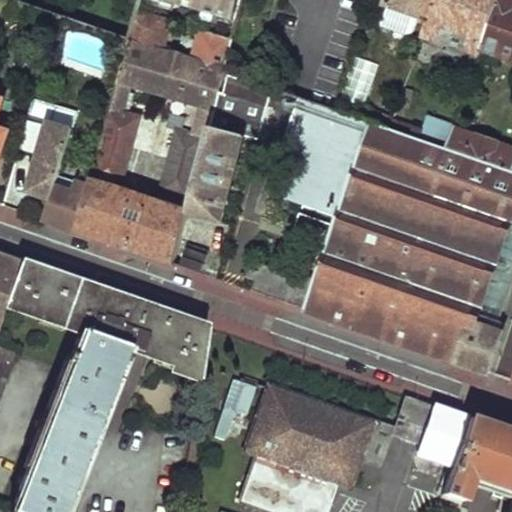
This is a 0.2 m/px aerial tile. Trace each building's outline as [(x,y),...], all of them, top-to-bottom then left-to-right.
[(242,0),(156,0),(236,26),(242,0)] [(385,0),(382,7),(416,20),(420,21),(422,16),(430,19),(436,0),(385,0)] [(436,0),(430,19),(422,41),(438,46),(442,33),(469,42),(465,52),(470,56),(479,60),(480,56),(500,0),(436,0)] [(511,0),(500,0),(480,56),(511,66),(511,0)] [(409,41),(416,20),(382,7),(378,19),(394,25),(391,34),(409,41)] [(190,60),(165,52),(173,24),(138,13),(96,167),(77,232),(176,267),(188,217),(209,134),(224,74),(232,44),(205,35),(198,33),(190,60)] [(224,74),(209,134),(247,144),(256,147),(273,91),(224,74)] [(303,101),(289,145),(295,147),(302,149),(289,190),(287,198),(305,204),(340,215),(371,125),(364,123),(303,101)] [(74,128),(78,112),(56,106),(52,123),(74,128)] [(368,109),(364,123),(371,125),(389,131),(394,118),(368,109)] [(456,122),(454,129),(463,132),(466,125),(456,122)] [(371,125),(340,215),(330,242),(316,284),(307,311),(486,373),(501,334),(484,328),(511,246),(511,377),(511,381),(511,173),(446,150),(389,131),(371,125)] [(58,189),(76,133),(54,126),(30,199),(52,206),(58,189)] [(454,129),(446,150),(511,173),(511,149),(463,132),(454,129)] [(226,226),(247,144),(209,134),(188,217),(226,226)] [(52,206),(47,222),(77,232),(96,167),(85,164),(79,186),(76,186),(74,193),(58,189),(52,206)] [(340,215),(305,204),(296,231),(330,242),(340,215)] [(191,248),(189,253),(200,256),(202,252),(191,248)] [(189,253),(183,269),(202,275),(208,259),(200,256),(189,253)] [(0,310),(2,305),(17,263),(0,257),(0,310)] [(64,363),(46,409),(42,407),(34,430),(38,431),(6,511),(57,511),(123,346),(139,305),(17,263),(2,305),(76,330),(67,354),(64,353),(60,361),(64,363)] [(261,270),(259,276),(248,273),(246,281),(255,285),(252,292),(307,311),(316,284),(307,281),(306,284),(261,270)] [(139,305),(123,346),(172,363),(170,368),(198,378),(207,329),(139,305)] [(0,348),(0,390),(14,353),(0,348)] [(230,381),(222,411),(248,417),(255,387),(230,381)] [(367,424),(268,389),(246,450),(255,453),(238,501),(267,511),(325,511),(336,482),(346,485),(367,424)] [(510,511),(511,434),(431,407),(414,452),(451,464),(441,496),(461,502),(467,486),(469,480),(480,484),(511,494),(511,511),(510,511)] [(480,484),(469,480),(467,486),(478,490),(480,484)]
